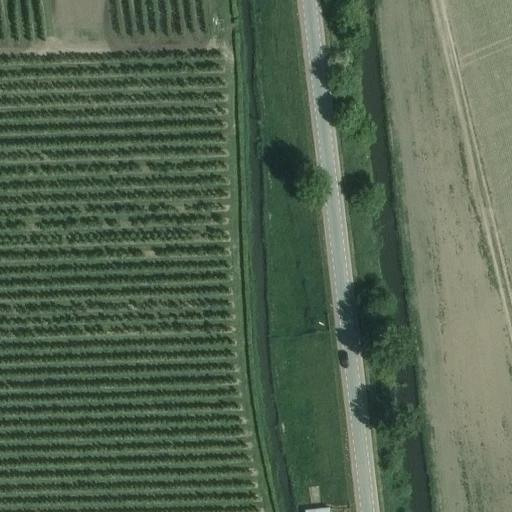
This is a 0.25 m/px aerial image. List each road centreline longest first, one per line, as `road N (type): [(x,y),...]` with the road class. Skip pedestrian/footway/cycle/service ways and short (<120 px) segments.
road 1 (tertiary): [(362,511),(302,0)]
road 2 (track): [(511,306),(437,0)]
